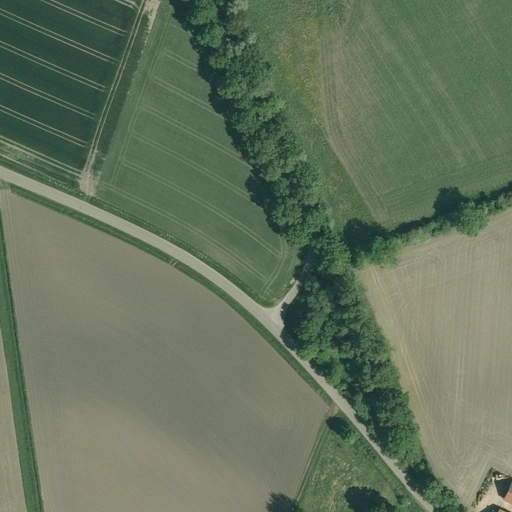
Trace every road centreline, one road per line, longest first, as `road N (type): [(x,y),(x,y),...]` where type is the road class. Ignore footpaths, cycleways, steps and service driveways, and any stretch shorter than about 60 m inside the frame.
road 1 (unclassified): [(272,324),(308,275),(310,237),(281,132),(215,0)]
road 2 (unclassified): [(0,171),(168,245),(272,324)]
road 3 (unclassified): [(272,324),(438,511)]
